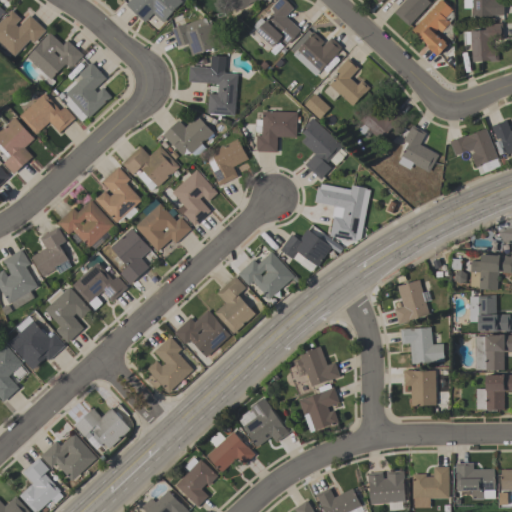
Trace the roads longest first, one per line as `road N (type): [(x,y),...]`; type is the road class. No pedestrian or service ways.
road 1 (residential): [(0,448),(275,198)]
road 2 (residential): [(244,511),(321,455),(374,441),(511,436)]
road 3 (residential): [(333,0),(447,104),(511,85)]
road 4 (residential): [(0,228),(147,91)]
road 5 (residential): [(374,441),(361,315),(342,284)]
road 6 (secondary): [(171,438),(277,343)]
road 7 (residential): [(66,0),(139,61),(147,91)]
road 8 (secondary): [(397,245),(511,192)]
